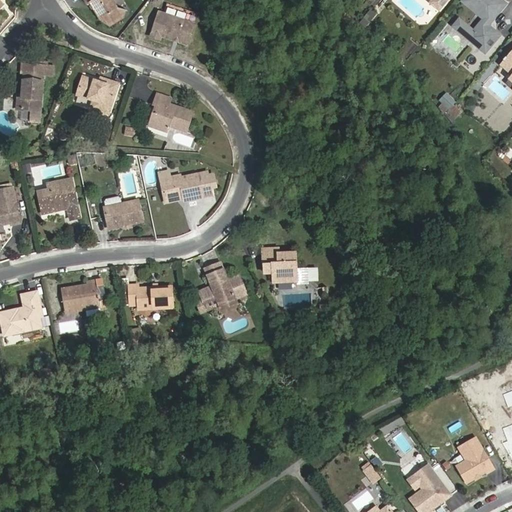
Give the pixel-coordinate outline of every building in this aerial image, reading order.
[(83,0),(87,6),(90,4),(95,11),(100,19),(108,14),(113,23),(123,16),(125,9),(117,8),(111,0),(83,0)] [(467,30),(462,36),(479,50),(493,33),(481,23),(500,2),(497,0),(468,0),(464,5),(470,9),(479,17),(467,30)] [(189,21),(155,9),(148,34),(157,36),(158,32),(165,34),(166,30),(173,32),(171,36),(184,40),(189,21)] [(100,19),(109,26),(113,23),(108,14),(100,19)] [(462,36),(467,30),(453,18),(448,24),(462,36)] [(511,43),(494,64),(506,74),(503,78),(511,85),(508,89),(511,91),(511,43)] [(56,68),(38,67),(38,75),(27,75),(25,99),(21,99),(20,111),(35,112),(35,122),(43,123),(46,76),(55,77),(56,68)] [(121,82),(111,78),(109,83),(101,80),(85,75),(79,94),(95,99),(93,107),(111,113),(121,82)] [(156,86),(153,97),(162,100),(160,106),(155,105),(151,119),(167,124),(169,118),(187,122),(192,105),(169,99),(171,91),(156,86)] [(456,119),(464,111),(447,94),(439,101),(456,119)] [(127,122),(125,131),(136,134),(138,124),(127,122)] [(208,167),(198,169),(202,193),(212,192),(211,184),(209,184),(207,171),(209,171),(208,167)] [(183,191),(183,195),(184,196),(202,193),(198,169),(182,172),(181,168),(172,170),(173,174),(162,176),(166,194),(183,191)] [(214,170),(209,171),(207,171),(209,184),(211,184),(216,183),(214,170)] [(51,211),(65,208),(64,203),(70,203),(72,210),(74,218),(83,216),(82,212),(78,194),(74,175),(50,181),(51,185),(46,186),(43,191),(47,208),(51,211)] [(15,185),(0,188),(0,204),(0,206),(0,205),(0,245),(5,244),(1,228),(7,227),(6,224),(5,221),(7,218),(11,217),(14,219),(14,222),(23,219),(15,185)] [(106,198),(107,203),(123,200),(122,194),(119,193),(108,195),(106,198)] [(106,204),(110,225),(145,218),(140,197),(106,204)] [(283,253),(283,248),(267,248),(267,264),(268,264),(276,264),(276,273),(277,282),(300,282),(300,253),(283,253)] [(207,302),(200,304),(204,313),(223,305),(226,307),(236,303),(237,300),(249,295),(242,277),(230,282),(222,264),(208,270),(216,288),(213,289),(212,291),(208,293),(206,292),(203,293),(207,302)] [(276,273),(276,264),(268,264),(268,270),(271,273),(276,273)] [(101,304),(97,278),(90,279),(90,282),(65,287),(68,311),(101,304)] [(160,288),(154,288),(141,287),(140,285),(131,285),(132,304),(139,304),(139,310),(174,309),(174,288),(160,288)] [(40,310),(45,309),(41,291),(26,295),(29,306),(30,310),(23,312),(22,308),(3,312),(8,335),(43,327),(41,318),(40,310)] [(129,330),(131,347),(144,345),(142,329),(129,330)] [(404,417),(398,421),(404,429),(410,425),(404,417)] [(511,423),(502,427),(511,453),(511,423)] [(475,436),(458,446),(466,459),(456,465),(466,482),(486,470),(487,472),(494,467),(475,436)] [(380,476),(368,460),(360,467),(372,482),(380,476)] [(425,462),(411,473),(418,482),(421,486),(408,496),(419,511),(422,511),(437,500),(435,497),(438,495),(440,498),(448,492),(425,462)] [(413,486),(418,482),(411,473),(406,477),(413,486)] [(447,474),(442,478),(452,492),(457,488),(447,474)]
